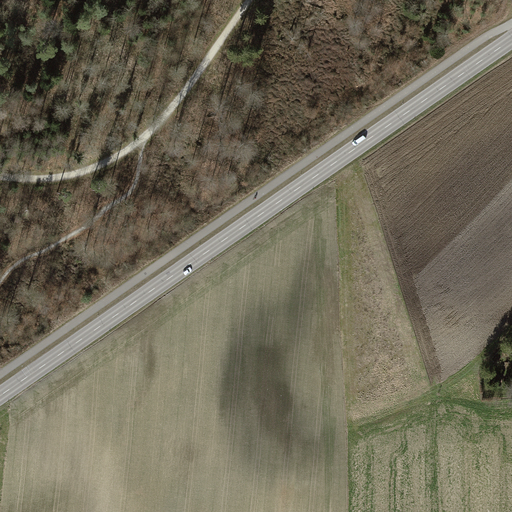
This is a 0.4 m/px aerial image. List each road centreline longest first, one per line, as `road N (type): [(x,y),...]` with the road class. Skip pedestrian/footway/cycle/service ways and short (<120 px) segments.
road 1 (secondary): [(511,38),(0,397)]
road 2 (track): [(250,0),(141,142),(80,174),(0,176)]
